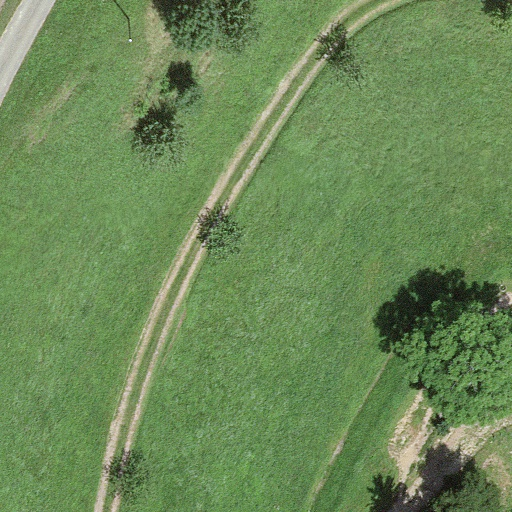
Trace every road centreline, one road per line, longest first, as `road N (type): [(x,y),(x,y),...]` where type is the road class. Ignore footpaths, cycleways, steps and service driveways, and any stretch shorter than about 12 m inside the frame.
road 1 (track): [(379,0),(348,16),(176,278),(126,423),(107,511)]
road 2 (track): [(325,511),(356,437),(469,266),(484,252),(511,246)]
road 3 (track): [(405,511),(461,449),(511,411)]
